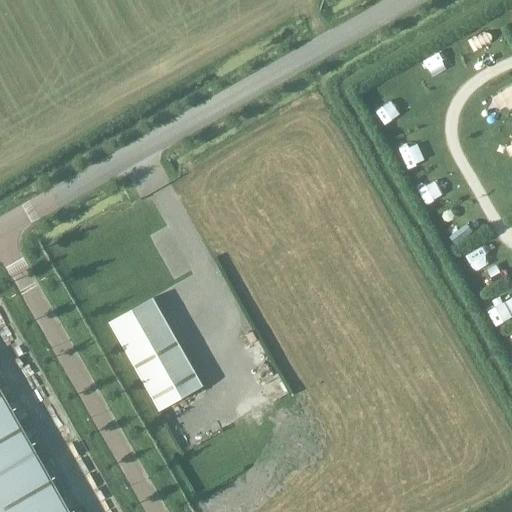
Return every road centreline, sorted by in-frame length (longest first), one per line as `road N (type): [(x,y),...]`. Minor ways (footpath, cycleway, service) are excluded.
road 1 (tertiary): [(0,230),(415,0)]
road 2 (unclassified): [(0,230),(156,511)]
